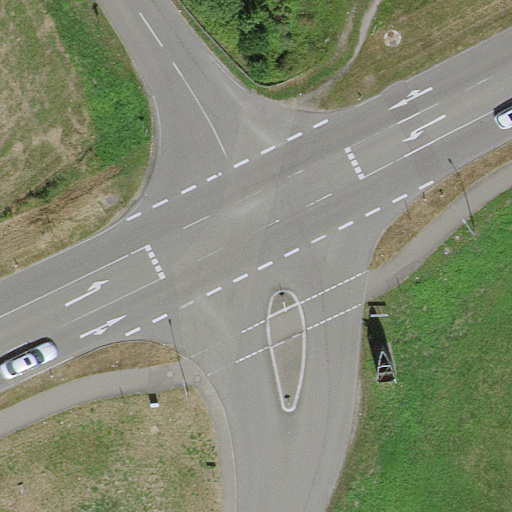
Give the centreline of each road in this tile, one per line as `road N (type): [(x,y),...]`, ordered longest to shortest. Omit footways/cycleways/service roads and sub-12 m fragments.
road 1 (unclassified): [(258,211),(290,325),(291,466),(277,511)]
road 2 (secondary): [(258,211),(0,338)]
road 3 (secondary): [(511,84),(258,211)]
road 4 (unclassified): [(122,0),(258,211)]
